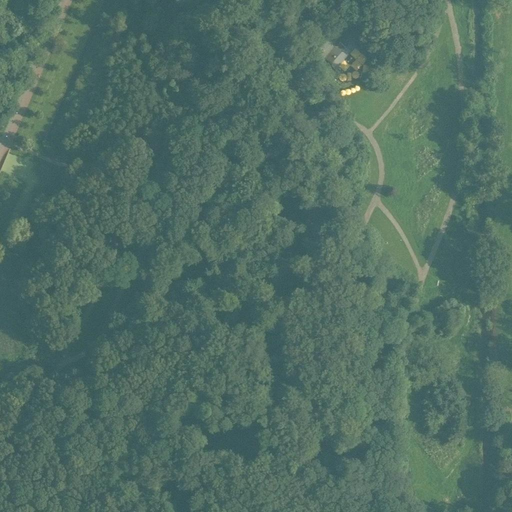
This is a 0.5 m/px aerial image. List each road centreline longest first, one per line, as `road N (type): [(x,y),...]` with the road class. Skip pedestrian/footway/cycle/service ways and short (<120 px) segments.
road 1 (unknown): [(276,511),(277,150),(233,125),(162,0)]
road 2 (unclassified): [(258,0),(309,116),(314,511)]
road 3 (unknown): [(59,511),(75,470),(92,363),(196,154),(233,125)]
